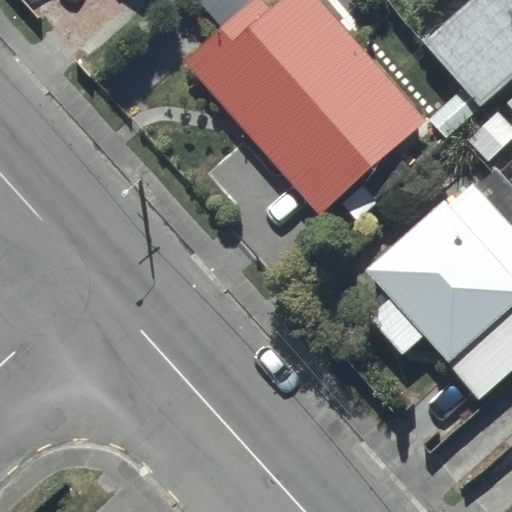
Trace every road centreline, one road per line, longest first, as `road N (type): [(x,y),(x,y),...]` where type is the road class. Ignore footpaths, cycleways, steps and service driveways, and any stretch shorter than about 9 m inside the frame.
road 1 (tertiary): [(306,511),(85,267)]
road 2 (tertiary): [(85,267),(0,173)]
